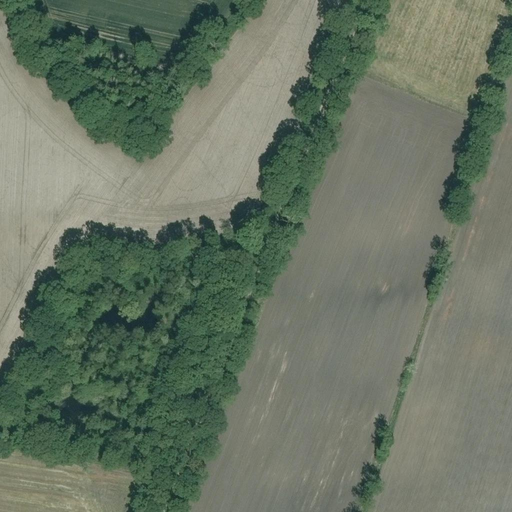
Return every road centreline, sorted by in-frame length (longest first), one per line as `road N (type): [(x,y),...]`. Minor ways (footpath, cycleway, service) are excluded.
road 1 (track): [(367,0),(267,248),(199,254),(159,247)]
road 2 (track): [(267,248),(165,511)]
